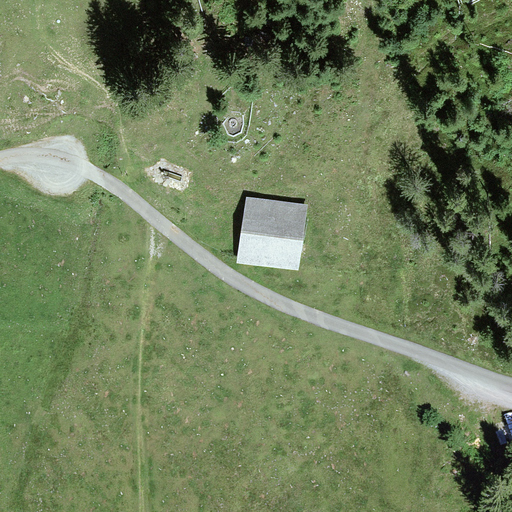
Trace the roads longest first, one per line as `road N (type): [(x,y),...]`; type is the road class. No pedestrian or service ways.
road 1 (track): [(184,243),(284,305),(511,386)]
road 2 (track): [(184,243),(142,377),(138,511)]
road 3 (track): [(0,159),(62,160),(132,201)]
